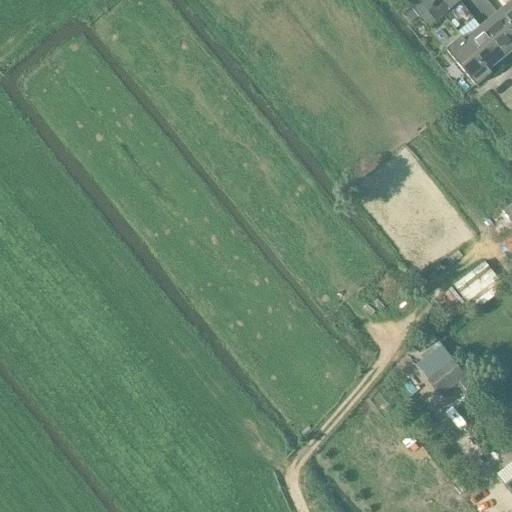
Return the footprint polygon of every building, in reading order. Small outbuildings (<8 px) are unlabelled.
[(460,3),(457,0),(447,0),(443,4),(450,11),(460,3)] [(411,8),(419,19),(427,12),(419,2),(411,8)] [(511,3),(498,15),(511,31),(511,3)] [(411,8),(403,15),(411,25),(419,19),(411,8)] [(427,12),(419,19),(428,29),(436,23),(427,12)] [(481,29),(504,57),(511,50),(511,31),(498,15),(481,29)] [(488,70),(504,57),(481,29),(465,42),(465,43),(488,70)] [(492,74),(488,70),(465,43),(465,42),(461,37),(445,51),(476,88),(492,74)] [(511,225),(511,205),(502,213),(511,225)] [(491,262),(456,282),(467,300),(502,280),(491,262)] [(430,332),(421,339),(429,348),(437,341),(430,332)] [(451,358),(425,377),(441,397),(466,378),(451,358)] [(479,395),(466,404),(474,416),(487,406),(479,395)]
